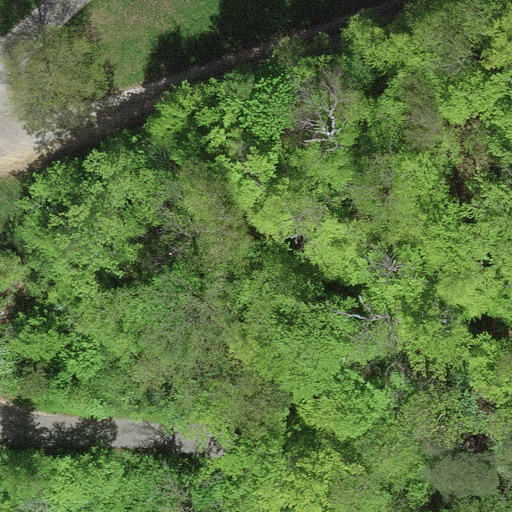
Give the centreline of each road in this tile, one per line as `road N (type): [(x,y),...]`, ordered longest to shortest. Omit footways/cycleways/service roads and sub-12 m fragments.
road 1 (track): [(0,136),(125,105),(428,0)]
road 2 (unclassified): [(0,427),(151,431),(262,450),(312,475),(356,511)]
